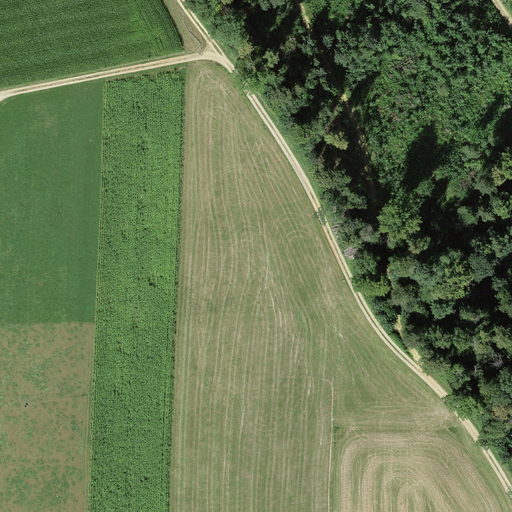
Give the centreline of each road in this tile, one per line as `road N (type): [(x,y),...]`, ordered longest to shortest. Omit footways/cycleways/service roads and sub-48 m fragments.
road 1 (track): [(511,499),(465,422),(362,311),(308,191),(216,52),(0,95)]
road 2 (track): [(426,379),(390,294),(365,145),(298,0)]
road 3 (track): [(511,329),(455,254),(450,199),(432,169)]
